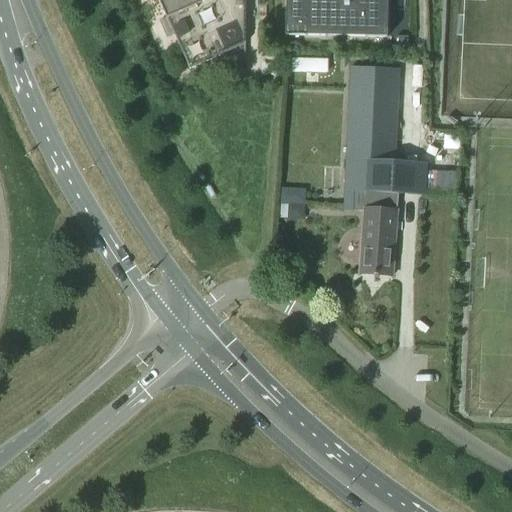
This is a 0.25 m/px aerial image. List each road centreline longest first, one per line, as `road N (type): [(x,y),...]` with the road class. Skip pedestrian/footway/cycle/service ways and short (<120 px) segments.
road 1 (unclassified): [(511,471),(408,403),(307,317),(261,293),(240,289),(202,313)]
road 2 (secondary): [(202,313),(90,138),(30,0)]
road 3 (secondary): [(0,12),(40,122),(94,226),(160,319)]
road 4 (secondary): [(421,511),(311,430),(202,313)]
road 5 (secondary): [(0,509),(190,353)]
road 6 (secondary): [(190,353),(375,511)]
road 7 (secondary): [(160,319),(0,459)]
